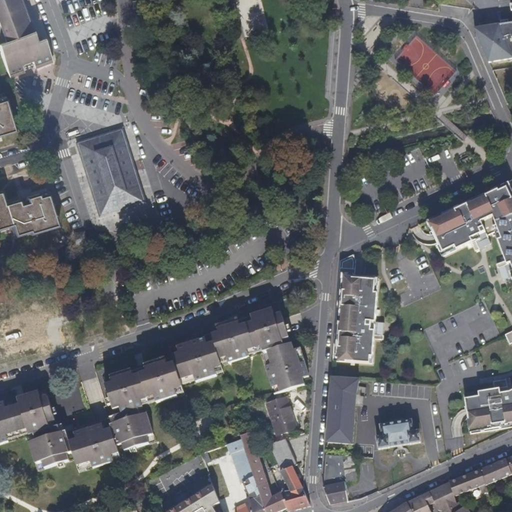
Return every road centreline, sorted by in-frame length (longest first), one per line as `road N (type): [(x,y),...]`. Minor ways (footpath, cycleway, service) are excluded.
road 1 (residential): [(329,263),(201,321),(0,383)]
road 2 (residential): [(329,263),(312,468),(317,511)]
road 3 (residential): [(140,115),(186,171),(220,189),(284,142),(338,130)]
road 4 (residential): [(511,133),(460,28),(347,7)]
road 5 (unknown): [(142,339),(141,309),(153,299),(252,249),(270,256),(282,283)]
road 6 (residential): [(511,164),(368,232),(331,235)]
road 7 (residential): [(354,511),(511,445)]
road 8 (residential): [(347,7),(338,130)]
